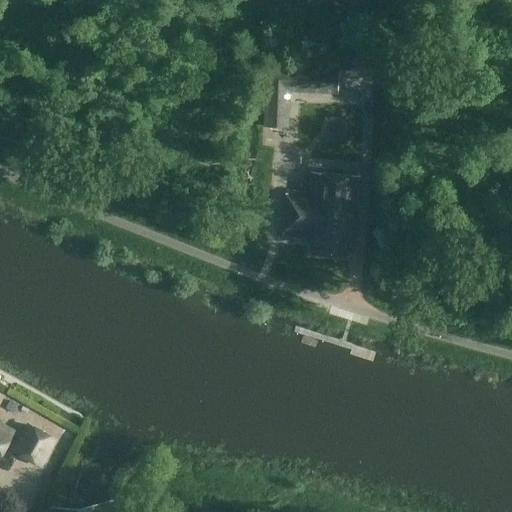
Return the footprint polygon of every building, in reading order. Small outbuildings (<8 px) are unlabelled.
[(338,94),(339,70),(267,66),(264,126),(288,128),(290,92),(338,94)] [(358,202),(360,176),(312,172),(310,193),(288,192),(284,235),(307,237),(306,241),(313,241),(312,254),(347,257),(349,234),(356,234),(357,219),(353,215),(349,214),(351,201),(358,202)] [(12,415),(22,420),(28,406),(18,402),(12,415)] [(0,457),(7,445),(17,451),(24,438),(0,424),(0,457)] [(17,451),(42,466),(55,441),(31,427),(24,438),(17,451)]
